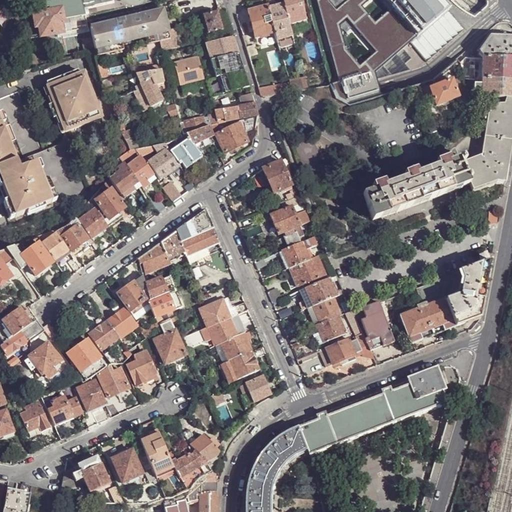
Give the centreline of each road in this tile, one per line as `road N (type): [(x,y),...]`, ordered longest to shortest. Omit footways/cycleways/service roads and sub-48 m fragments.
road 1 (residential): [(207,189),(303,406)]
road 2 (residential): [(41,313),(207,189)]
road 3 (residential): [(488,334),(303,406)]
road 4 (residential): [(0,470),(30,467),(172,400)]
road 5 (tertiary): [(488,334),(437,511)]
road 6 (residential): [(303,406),(250,448),(234,511)]
road 7 (tertiary): [(511,214),(488,334)]
road 8 (residential): [(207,189),(259,156),(266,134),(257,99)]
